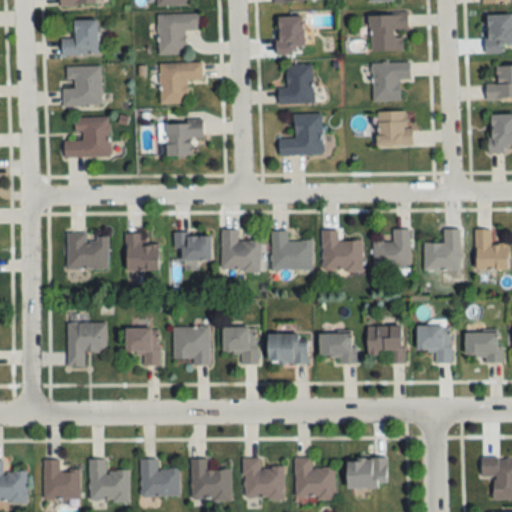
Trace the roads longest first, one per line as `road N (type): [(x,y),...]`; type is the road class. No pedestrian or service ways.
road 1 (residential): [(0,416),(511,413)]
road 2 (residential): [(31,199),(511,192)]
road 3 (residential): [(21,0),(31,199),(27,416)]
road 4 (residential): [(235,0),(244,195)]
road 5 (residential): [(450,193),(442,0)]
